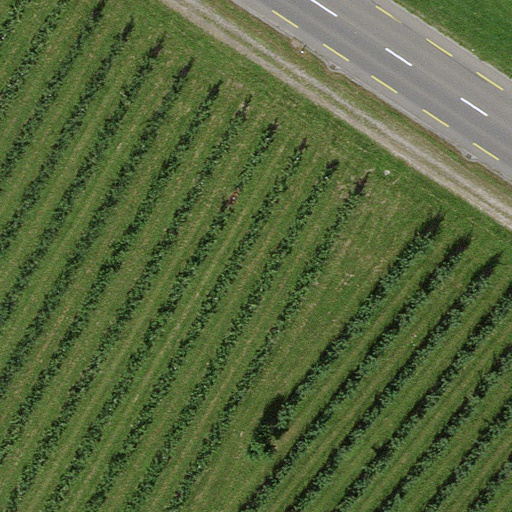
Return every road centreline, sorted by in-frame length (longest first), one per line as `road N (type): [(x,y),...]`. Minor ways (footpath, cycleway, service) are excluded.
road 1 (track): [(511,219),(180,0)]
road 2 (primary): [(511,131),(311,0)]
